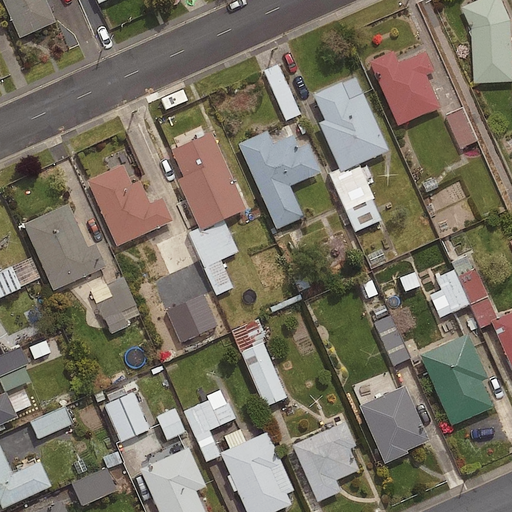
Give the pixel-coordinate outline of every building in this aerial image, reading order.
[(2,0),(20,37),(55,22),(45,0),(2,0)] [(511,16),(504,0),(477,0),(465,5),(474,26),(477,80),(511,78),(511,16)] [(393,50),(368,61),(397,126),(444,105),(429,72),(437,69),(428,49),(399,62),(393,50)] [(298,112),(276,63),(262,69),(284,119),(298,112)] [(341,83),(314,95),(325,120),(318,123),(341,172),(389,150),(363,93),(349,99),(341,83)] [(477,139),(462,106),(447,113),(462,146),(477,139)] [(267,132),(239,144),(277,229),(303,217),(289,186),(320,172),(307,144),(298,148),(292,135),(272,144),(267,132)] [(246,209),(211,133),(172,151),(184,177),(178,180),(201,230),(246,209)] [(121,166),(88,181),(116,246),(172,221),(161,197),(149,203),(139,181),(130,185),(121,166)] [(68,205),(23,224),(53,291),(106,267),(96,244),(87,248),(68,205)] [(199,260),(186,230),(157,242),(170,273),(199,260)] [(10,265),(0,269),(0,294),(20,286),(10,265)] [(466,303),(451,269),(434,276),(439,289),(427,294),(436,316),(466,303)] [(369,273),(354,279),(363,299),(377,293),(369,273)] [(132,303),(120,274),(89,287),(108,332),(126,325),(119,308),(132,303)] [(317,307),(308,283),(298,287),(307,311),(317,307)] [(511,312),(492,321),(511,367),(511,312)] [(407,356),(389,313),(372,320),(390,363),(407,356)] [(267,338),(260,321),(231,334),(262,404),(283,395),(260,342),(267,338)] [(468,334),(419,355),(451,427),(495,408),(483,381),(488,379),(468,334)] [(405,387),(359,406),(385,464),(408,454),(407,451),(429,441),(405,387)] [(147,428),(131,391),(102,403),(117,440),(147,428)] [(232,416),(220,391),(181,410),(205,459),(217,453),(206,429),(232,416)] [(0,425),(17,418),(6,393),(0,395),(0,425)] [(70,422),(62,406),(29,421),(36,437),(70,422)] [(182,430),(172,407),(155,415),(164,437),(182,430)] [(345,423),(293,445),(317,502),(341,492),(336,481),(360,471),(350,449),(356,447),(345,423)] [(268,433),(221,454),(246,511),(277,511),(292,506),(275,467),(282,464),(268,433)] [(0,446),(0,503),(2,509),(52,487),(40,461),(12,474),(0,446)] [(189,448),(140,470),(158,511),(205,511),(196,491),(206,487),(189,448)] [(113,490),(104,467),(70,480),(78,503),(113,490)] [(66,511),(61,500),(35,511),(66,511)]
